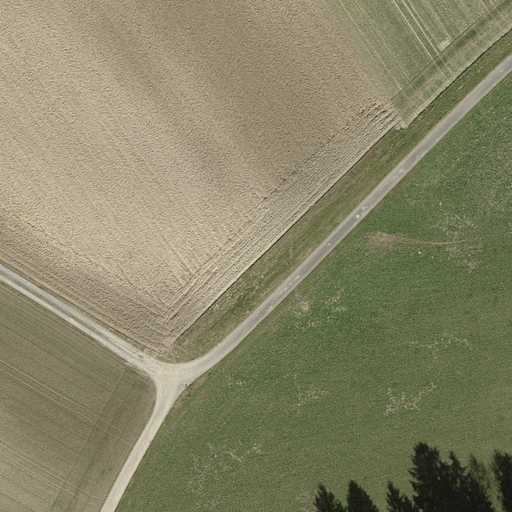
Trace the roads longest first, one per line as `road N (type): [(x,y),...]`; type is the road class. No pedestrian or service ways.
road 1 (track): [(511,65),(247,329),(176,379)]
road 2 (track): [(176,379),(0,274)]
road 3 (track): [(109,511),(176,379)]
